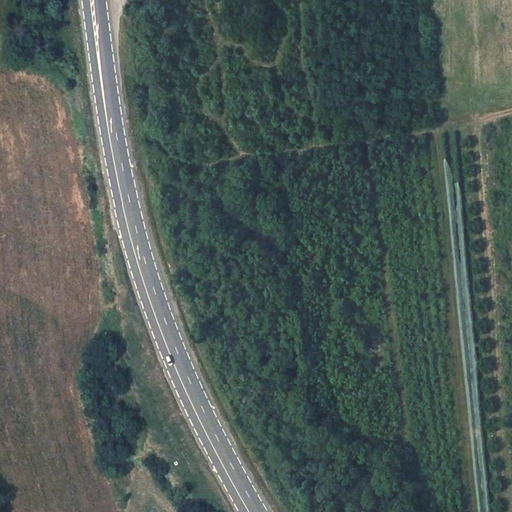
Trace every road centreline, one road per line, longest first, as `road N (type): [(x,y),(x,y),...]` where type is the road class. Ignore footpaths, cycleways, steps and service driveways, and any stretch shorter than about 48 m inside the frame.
road 1 (primary): [(252,511),(192,404),(132,244),(93,0)]
road 2 (track): [(511,111),(194,164),(163,149),(95,29)]
